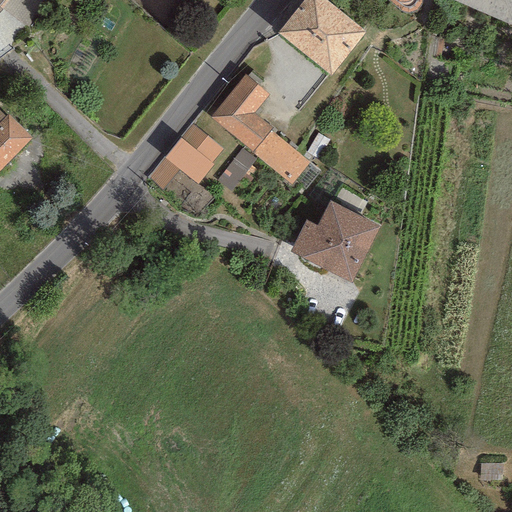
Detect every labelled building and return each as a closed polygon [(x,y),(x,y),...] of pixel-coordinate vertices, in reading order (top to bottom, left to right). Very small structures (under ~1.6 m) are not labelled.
[(340,0),(326,0),(295,46),(347,81),(383,28),(340,0)] [(381,0),(417,24),(434,18),(439,5),(438,0),(381,0)] [(511,0),(474,0),(468,21),(511,36),(511,0)] [(258,90),(221,139),(300,199),(322,170),(262,125),(277,105),(258,90)] [(4,117),(0,121),(0,174),(33,140),(8,114),(4,117)] [(198,144),(171,178),(203,205),(237,164),(216,146),(207,152),(198,144)] [(332,207),(304,272),(363,297),(390,231),(332,207)]
